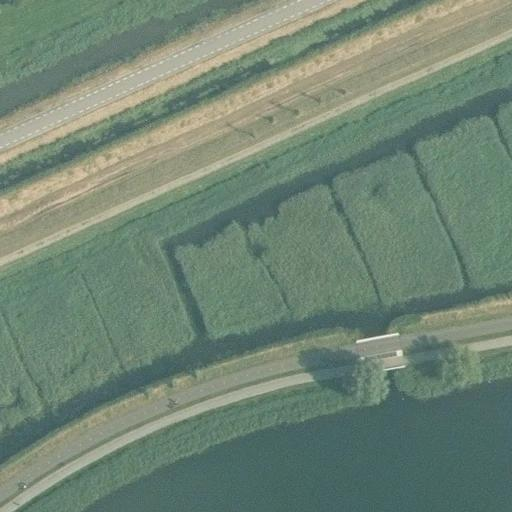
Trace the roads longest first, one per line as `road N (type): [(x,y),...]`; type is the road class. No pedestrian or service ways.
road 1 (unknown): [(0,263),(511,34)]
road 2 (tertiary): [(0,142),(317,0)]
